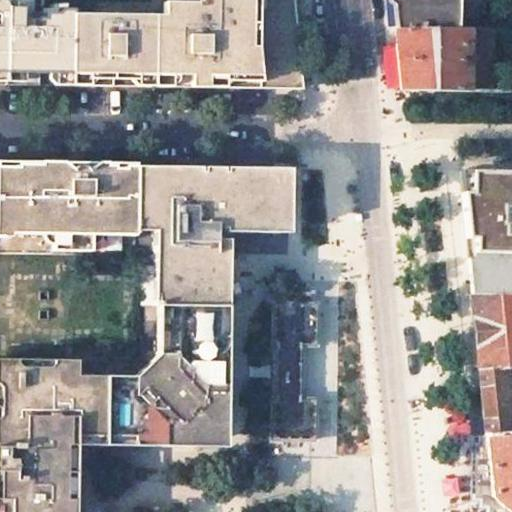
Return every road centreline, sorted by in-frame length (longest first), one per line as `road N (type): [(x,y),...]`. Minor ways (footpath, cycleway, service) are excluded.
road 1 (residential): [(417,511),(419,465),(359,129)]
road 2 (residential): [(0,126),(297,128)]
road 3 (residential): [(359,129),(511,131)]
